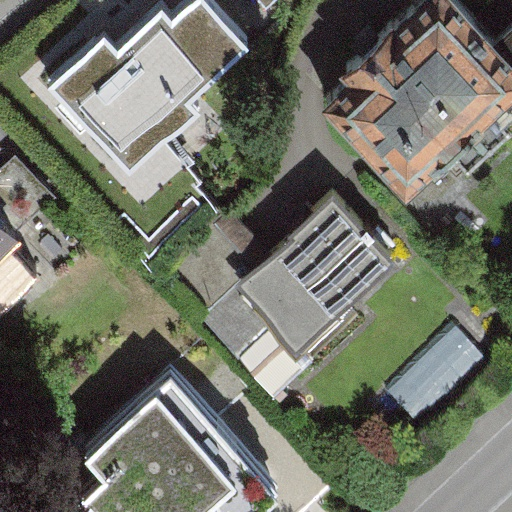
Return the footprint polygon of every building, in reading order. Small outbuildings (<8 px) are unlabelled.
[(101,26),(39,77),(110,162),(190,97),(178,83),(239,32),(211,0),(174,0),(118,47),(101,26)] [(437,0),(389,0),(302,78),(402,190),(511,92),(511,0),(470,36),(437,0)] [(320,188),(217,280),(285,355),(388,262),(320,188)] [(0,223),(0,283),(30,257),(0,223)] [(63,511),(245,511),(280,481),(172,366),(87,445),(105,465),(59,508),(63,511)]
